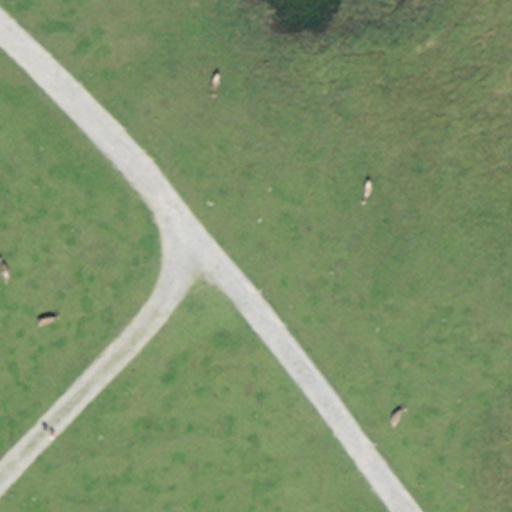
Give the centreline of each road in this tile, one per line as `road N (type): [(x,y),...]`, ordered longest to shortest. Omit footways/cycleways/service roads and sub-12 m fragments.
road 1 (track): [(409,511),(201,245),(0,33)]
road 2 (track): [(201,245),(168,296),(0,485)]
